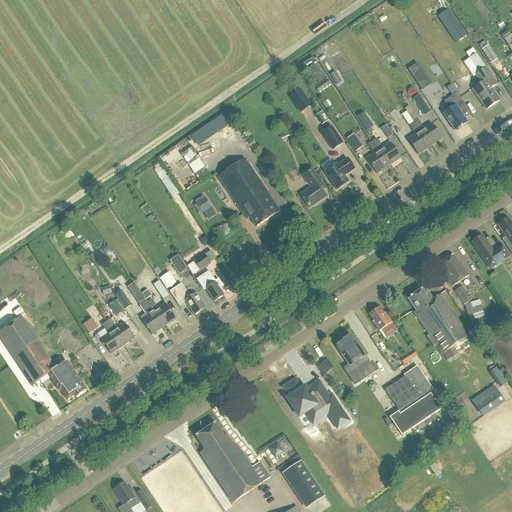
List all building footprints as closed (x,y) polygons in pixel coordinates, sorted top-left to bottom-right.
[(447,10),(437,17),(455,44),(465,36),(447,10)] [(507,31),(501,36),(503,40),(510,35),(507,31)] [(511,34),(510,35),(503,40),(509,48),(511,45),(511,34)] [(491,64),(498,59),(489,45),(482,50),(491,64)] [(469,59),(463,63),(473,78),(476,76),(486,70),(476,55),(469,59)] [(315,65),(305,72),(314,86),(324,79),(315,65)] [(424,79),(415,65),(408,70),(417,84),(424,79)] [(472,91),(486,111),(499,102),(491,89),(496,85),(486,70),(476,76),(481,85),(472,91)] [(335,72),(330,75),(336,85),(341,82),(335,72)] [(328,81),(315,89),(318,93),(330,85),(328,81)] [(296,101),(292,103),(298,112),(309,105),(298,88),(291,93),(296,101)] [(456,94),(444,103),(449,111),(443,115),(454,132),(467,124),(459,112),(465,108),(456,94)] [(425,116),(431,112),(420,95),(413,99),(425,116)] [(404,112),(410,120),(413,117),(408,109),(404,112)] [(399,114),(406,124),(410,122),(403,111),(399,114)] [(322,112),(316,116),(323,125),(328,122),(322,112)] [(364,113),(357,118),(366,132),(373,127),(364,113)] [(220,115),(188,135),(195,146),(227,125),(220,115)] [(413,123),(429,148),(441,140),(431,125),(424,130),(417,120),(413,123)] [(417,156),(429,148),(413,123),(408,126),(415,136),(407,141),(417,156)] [(332,151),(342,144),(331,128),(321,134),(332,151)] [(286,129),(278,132),(281,139),(288,136),(286,129)] [(388,129),(382,132),(387,140),(393,136),(388,129)] [(372,142),(388,167),(400,159),(390,144),(382,149),(376,139),(372,142)] [(361,148),(357,142),(351,146),(355,152),(361,148)] [(376,175),(388,167),(372,142),(367,145),(374,155),(366,160),(376,175)] [(191,174),(201,168),(190,147),(179,153),(191,174)] [(255,228),(279,212),(245,160),(218,178),(246,220),(249,218),(255,228)] [(354,170),(347,160),(337,166),(336,165),(324,173),(336,191),(348,183),(344,177),(354,170)] [(173,198),(179,194),(164,169),(157,173),(173,198)] [(309,209),(326,198),(317,185),(320,182),(312,169),(302,176),(310,188),(300,195),(309,209)] [(204,212),(212,207),(205,197),(198,202),(204,212)] [(511,225),(511,226),(507,219),(498,226),(506,238),(502,240),(511,254),(511,225)] [(493,252),(481,236),(471,244),(490,270),(509,256),(502,246),(493,252)] [(206,237),(200,241),(205,247),(210,244),(206,237)] [(200,271),(210,264),(204,255),(194,262),(200,271)] [(439,265),(440,265),(434,269),(440,278),(442,281),(444,284),(447,282),(451,288),(459,282),(461,281),(468,276),(459,262),(457,263),(452,256),(445,261),(439,265)] [(170,262),(179,276),(188,270),(179,257),(170,262)] [(166,290),(176,283),(169,273),(159,279),(166,290)] [(215,283),(208,273),(196,281),(203,291),(205,290),(214,303),(224,296),(219,289),(222,287),(218,280),(215,283)] [(159,282),(153,286),(163,300),(168,296),(159,282)] [(142,285),(137,288),(141,294),(147,291),(142,285)] [(190,298),(181,285),(169,293),(179,306),(185,302),(194,316),(205,308),(196,294),(190,298)] [(108,287),(102,289),(104,296),(111,294),(108,287)] [(462,287),(454,292),(463,306),(472,301),(462,287)] [(443,354),(453,347),(468,337),(440,295),(432,300),(424,289),(407,300),(416,312),(413,313),(429,336),(425,339),(432,349),(436,346),(442,355),(443,354)] [(125,309),(131,305),(121,291),(115,295),(125,309)] [(147,291),(141,295),(144,299),(146,301),(151,297),(147,291)] [(139,302),(144,299),(141,295),(139,292),(134,295),(139,302)] [(116,316),(125,310),(118,299),(109,305),(116,316)] [(147,303),(163,327),(175,319),(165,304),(157,309),(151,300),(147,303)] [(147,303),(146,301),(139,305),(145,314),(139,318),(151,336),(163,327),(147,303)] [(479,302),(464,307),(467,317),(482,313),(479,302)] [(379,332),(384,329),(391,324),(385,314),(384,315),(379,308),(369,315),(373,322),(372,323),(379,332)] [(54,366),(22,317),(0,332),(0,339),(31,387),(48,376),(59,393),(61,392),(67,401),(74,397),(76,399),(87,392),(67,362),(58,368),(56,365),(54,366)] [(106,322),(122,347),(134,339),(124,324),(116,329),(110,319),(106,322)] [(89,334),(97,328),(91,320),(83,325),(89,334)] [(110,355),(122,347),(106,322),(101,325),(108,335),(100,340),(110,355)] [(342,342),(335,347),(349,367),(344,370),(354,386),(375,372),(364,357),(350,336),(346,335),(343,337),(343,338),(342,341),(342,342)] [(301,365),(307,362),(303,354),(297,357),(301,365)] [(328,360),(323,363),(318,367),(323,375),(334,368),(328,360)] [(405,378),(385,391),(398,411),(397,412),(397,413),(389,419),(401,436),(440,410),(434,402),(438,399),(417,367),(404,376),(405,378)] [(503,378),(495,383),(499,389),(507,383),(503,378)] [(290,398),(287,400),(290,404),(289,405),(290,406),(290,405),(295,412),(295,413),(295,414),(296,413),(299,418),(304,414),(304,415),(305,414),(310,410),(317,421),(327,414),(337,429),(348,422),(331,397),(328,398),(318,384),(306,392),(304,388),(301,391),(295,382),(293,383),(293,382),(292,383),(287,387),(286,387),(286,388),(284,389),(290,398)] [(473,402),(483,417),(503,404),(493,389),(473,402)] [(224,438),(215,425),(196,438),(205,451),(200,454),(233,503),(270,479),(259,463),(252,468),(241,453),(240,453),(235,446),(233,447),(226,436),(224,438)] [(277,444),(268,450),(274,459),(284,453),(277,444)] [(308,507),(324,496),(301,463),(285,473),(308,507)] [(434,464),(429,468),(432,473),(438,470),(434,464)] [(119,511),(131,511),(138,506),(134,500),(135,499),(124,483),(113,491),(123,506),(118,510),(119,511)] [(146,511),(152,507),(141,491),(135,496),(146,511)]
